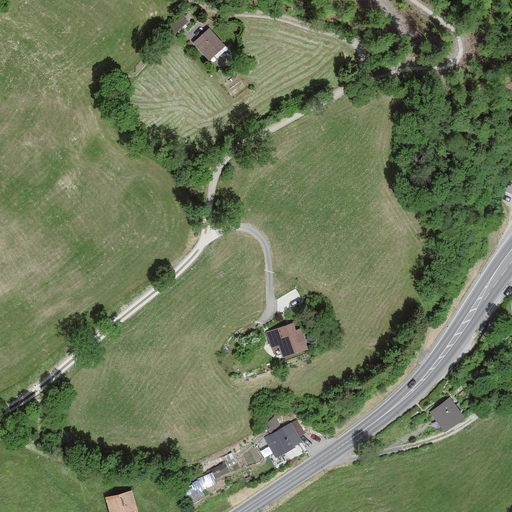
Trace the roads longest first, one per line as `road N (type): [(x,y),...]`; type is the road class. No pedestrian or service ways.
road 1 (secondary): [(244,511),(387,413),(425,377),(511,256)]
road 2 (track): [(205,238),(166,282),(0,412)]
road 3 (track): [(329,454),(342,460),(429,440),(511,385)]
road 4 (track): [(271,308),(260,232),(223,229),(205,238)]
